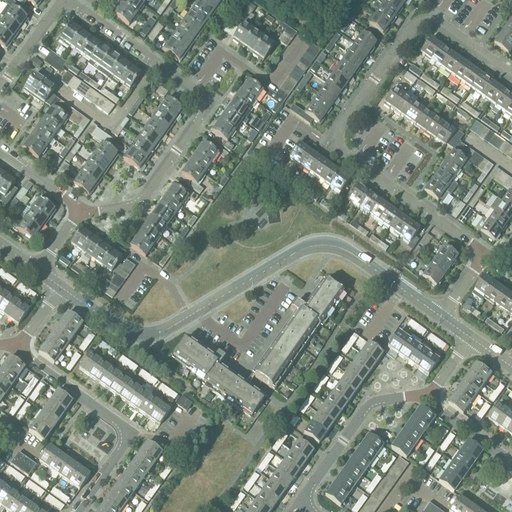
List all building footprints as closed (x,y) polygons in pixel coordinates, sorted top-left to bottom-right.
[(8,6),(0,16),(4,19),(19,30),(21,31),(25,25),(23,24),(26,20),(27,19),(18,13),(22,8),(9,0),(7,0),(5,4),(8,6)] [(119,4),(119,5),(120,6),(135,17),(142,7),(132,0),(122,0),(124,1),(121,5),(119,4)] [(166,0),(163,5),(166,8),(171,0),(166,0)] [(216,0),(199,0),(198,2),(213,13),(214,12),(215,13),(219,8),(218,7),(221,3),(216,0)] [(396,0),(386,0),(383,5),(397,15),(398,16),(402,11),(401,10),(404,5),(396,0)] [(174,2),(169,10),(172,12),(178,4),(174,2)] [(198,2),(192,12),(207,23),(207,22),(208,23),(212,18),(211,17),(213,13),(198,2)] [(247,2),(242,8),(246,11),(248,8),(253,12),(256,8),(251,5),(247,2)] [(112,14),(112,15),(113,16),(128,27),(129,27),(129,26),(135,17),(120,6),(119,5),(115,10),(117,11),(114,15),(112,14)] [(163,5),(157,14),(160,16),(166,8),(163,5)] [(357,5),(352,13),(355,16),(361,8),(357,5)] [(383,5),(376,15),(390,25),(391,26),(395,21),(394,20),(397,15),(383,5)] [(233,40),(232,41),(238,45),(239,44),(243,47),(254,32),(244,25),(253,12),(248,8),(246,11),(246,12),(234,28),(239,31),(233,40)] [(169,10),(163,18),(166,20),(172,12),(169,10)] [(183,12),(179,18),(184,22),(199,33),(200,32),(201,33),(205,28),(204,27),(207,23),(192,12),(188,16),(183,12)] [(376,15),(368,26),(382,36),(382,35),(384,36),(388,31),(387,30),(390,25),(376,15)] [(266,16),(263,19),(271,25),(274,22),(266,16)] [(4,19),(0,24),(0,31),(12,40),(14,41),(18,35),(16,34),(19,30),(4,19)] [(150,19),(145,27),(150,30),(155,23),(150,19)] [(184,22),(177,32),(192,42),(193,42),(194,43),(198,38),(197,36),(199,33),(184,22)] [(279,22),(277,25),(285,31),(288,28),(279,22)] [(345,22),(339,31),(343,33),(349,25),(345,22)] [(70,25),(59,40),(60,40),(60,41),(60,40),(70,47),(81,32),(71,25),(70,25)] [(158,25),(153,32),(158,36),(163,28),(158,25)] [(511,26),(509,25),(502,35),(511,42),(511,26)] [(145,27),(140,34),(145,38),(150,30),(145,27)] [(285,31),(284,32),(293,39),(296,34),(297,34),(288,28),(285,31)] [(0,46),(5,50),(6,51),(11,45),(9,44),(12,40),(0,31),(0,46)] [(364,31),(355,45),(368,55),(369,55),(370,56),(374,50),(373,49),(376,44),(369,40),(372,36),(364,31)] [(81,32),(70,47),(80,54),(91,39),(81,32)] [(153,32),(147,39),(153,43),(158,36),(153,32)] [(177,32),(170,42),(185,52),(186,52),(187,53),(191,47),(190,46),(192,42),(177,32)] [(243,47),(242,48),(243,49),(248,52),(249,51),(253,54),(264,39),(254,32),(243,47)] [(284,32),(281,37),(290,43),(293,39),(284,32)] [(336,35),(331,43),(334,45),(340,37),(336,35)] [(511,42),(502,35),(495,45),(509,55),(511,50),(511,42)] [(281,37),(278,42),(286,48),(287,48),(290,43),(281,37)] [(91,39),(80,54),(90,62),(101,47),(91,39)] [(253,54),(252,55),(253,56),(258,59),(259,58),(263,61),(263,62),(274,46),(264,39),(253,54)] [(430,40),(420,54),(430,61),(440,47),(430,40)] [(163,51),(179,62),(180,63),(184,57),(183,56),(185,52),(170,42),(164,51),(163,51)] [(331,43),(325,51),(328,54),(334,45),(331,43)] [(311,45),(308,50),(317,56),(320,51),(313,46),(311,45)] [(355,45),(348,55),(363,66),(367,60),(366,59),(368,55),(355,45)] [(90,62),(88,65),(97,72),(100,69),(111,54),(101,47),(90,62)] [(440,47),(430,61),(431,61),(441,68),(450,54),(441,48),(440,47)] [(308,50),(305,54),(314,61),(317,56),(308,50)] [(51,52),(47,57),(57,64),(61,59),(51,52)] [(100,69),(97,72),(107,79),(110,76),(121,61),(111,54),(100,69)] [(305,54),(301,59),(310,65),(314,61),(305,54)] [(450,54),(441,68),(441,69),(451,75),(460,61),(451,55),(450,54)] [(322,55),(316,63),(320,65),(326,57),(322,55)] [(348,55),(341,65),(356,76),(360,70),(358,69),(362,65),(363,66),(348,55)] [(47,57),(43,63),(53,70),(57,64),(47,57)] [(42,65),(33,59),(29,64),(38,71),(42,65)] [(61,59),(57,64),(63,68),(63,67),(66,64),(66,63),(61,59)] [(301,59),(298,64),(307,70),(310,65),(301,59)] [(110,76),(107,79),(117,86),(120,83),(130,68),(121,61),(110,76)] [(460,61),(451,75),(451,76),(461,82),(470,69),(461,62),(460,61)] [(316,63),(311,71),(314,74),(320,65),(316,63)] [(57,64),(53,70),(59,74),(61,69),(63,68),(57,64)] [(298,64),(295,68),(304,74),(307,70),(298,64)] [(341,65),(334,75),(349,86),(353,80),(351,79),(354,75),(356,76),(341,65)] [(412,66),(409,71),(418,78),(422,73),(412,66)] [(71,67),(68,71),(76,77),(79,73),(71,67)] [(130,68),(120,83),(129,90),(130,90),(141,75),(140,75),(130,68)] [(295,68),(292,73),(301,79),(304,74),(295,68)] [(470,69),(461,82),(461,83),(471,90),(480,76),(471,69),(470,69)] [(24,90),(23,92),(29,96),(30,94),(34,97),(45,82),(51,73),(47,70),(41,79),(35,75),(24,90)] [(67,73),(60,82),(67,87),(73,78),(67,73)] [(292,73),(289,77),(298,83),(301,79),(292,73)] [(407,74),(403,79),(413,85),(417,81),(407,74)] [(308,75),(302,83),(306,85),(312,77),(308,75)] [(334,75),(326,85),(340,95),(342,96),(346,90),(344,89),(347,85),(349,86),(334,75)] [(423,76),(420,79),(428,85),(431,82),(423,76)] [(480,76),(471,90),(481,97),(491,83),(481,76),(480,76)] [(289,77),(286,81),(295,87),(298,83),(289,77)] [(73,78),(67,87),(73,91),(79,82),(73,78)] [(91,81),(88,85),(96,91),(99,87),(91,81)] [(286,81),(282,87),(291,93),(295,87),(286,81)] [(34,97),(33,99),(38,103),(40,101),(44,104),(44,105),(44,104),(51,95),(55,90),(55,89),(45,82),(34,97)] [(79,82),(73,91),(79,96),(85,87),(79,82)] [(243,88),(240,93),(255,103),(262,94),(277,104),(272,112),(273,113),(275,115),(281,107),(282,106),(285,101),(276,95),(261,84),(260,84),(256,88),(247,82),(246,82),(242,87),(243,88)] [(418,82),(416,86),(424,91),(427,88),(418,82)] [(431,82),(428,85),(437,91),(439,87),(431,82)] [(302,83),(296,91),(300,94),(306,85),(302,83)] [(491,83),(481,97),(491,104),(500,90),(491,83)] [(151,89),(164,99),(164,98),(167,93),(154,84),(151,89)] [(326,85),(319,95),(333,105),(334,106),(339,100),(337,99),(340,95),(326,85)] [(85,87),(79,96),(85,100),(91,91),(85,87)] [(282,87),(279,91),(288,98),(291,93),(282,87)] [(386,102),(384,104),(395,112),(405,98),(407,94),(404,92),(405,91),(402,88),(400,88),(396,87),(395,88),(393,89),(394,91),(388,100),(387,99),(385,102),(386,102)] [(427,88),(424,91),(432,97),(435,94),(427,88)] [(102,90),(100,93),(108,99),(110,95),(102,90)] [(443,90),(440,94),(448,99),(451,96),(443,90)] [(500,90),(491,104),(501,111),(511,97),(501,90),(500,90)] [(91,91),(85,100),(91,104),(97,95),(91,91)] [(279,91),(276,95),(285,101),(288,98),(279,91)] [(236,98),(233,102),(248,113),(255,103),(240,93),(239,92),(235,97),(236,98)] [(51,95),(44,104),(50,108),(56,99),(51,95)] [(97,95),(91,104),(97,108),(103,99),(97,95)] [(110,95),(108,99),(116,105),(119,101),(110,95)] [(319,95),(312,105),(326,115),(327,116),(331,110),(330,109),(333,105),(319,95)] [(439,96),(436,100),(444,106),(447,102),(439,96)] [(451,96),(448,99),(457,105),(459,102),(451,96)] [(511,97),(501,111),(502,112),(511,118),(511,116),(511,98),(511,97)] [(405,98),(395,112),(405,119),(415,105),(405,98)] [(56,99),(50,108),(52,109),(55,112),(61,103),(56,99)] [(103,99),(97,108),(102,112),(109,103),(103,99)] [(139,99),(133,107),(137,110),(143,102),(139,99)] [(166,100),(159,110),(174,121),(176,122),(180,117),(178,116),(181,111),(182,112),(182,111),(166,100)] [(229,108),(226,112),(241,123),(248,113),(233,102),(232,101),(228,107),(229,108)] [(447,102),(444,106),(452,111),(455,108),(447,102)] [(61,103),(55,112),(60,115),(66,106),(61,103)] [(109,103),(102,112),(108,116),(114,107),(109,103)] [(463,104),(460,108),(469,114),(471,110),(463,104)] [(293,106),(289,111),(310,126),(313,121),(319,125),(320,126),(324,120),(323,119),(326,115),(312,105),(305,115),(293,106)] [(415,105),(405,119),(415,126),(425,112),(415,105)] [(66,106),(60,115),(65,118),(71,109),(66,106)] [(133,107),(128,115),(131,118),(137,110),(133,107)] [(47,115),(44,119),(60,130),(66,120),(67,121),(67,120),(65,118),(60,115),(55,112),(52,109),(50,108),(46,114),(47,115)] [(71,109),(65,118),(67,120),(69,122),(76,113),(71,109)] [(159,110),(152,120),(167,131),(169,132),(173,127),(171,126),(174,121),(159,110)] [(459,110),(456,114),(464,120),(467,116),(459,110)] [(471,110),(469,114),(477,119),(479,116),(471,110)] [(222,118),(219,122),(234,133),(241,123),(226,112),(225,111),(221,117),(222,118)] [(425,112),(415,126),(425,133),(435,119),(425,112)] [(76,113),(69,122),(74,125),(80,116),(76,113)] [(267,114),(261,122),(264,125),(270,117),(267,114)] [(80,116),(74,125),(79,128),(85,120),(80,116)] [(40,125),(37,129),(52,140),(60,130),(44,119),(43,118),(39,124),(40,125)] [(125,119),(119,127),(123,130),(129,122),(125,119)] [(435,119),(425,133),(435,140),(445,127),(435,119)] [(483,119),(480,122),(489,128),(491,124),(483,119)] [(85,120),(79,128),(79,129),(83,131),(89,123),(85,120)] [(152,120),(145,130),(160,141),(162,142),(166,137),(164,136),(167,131),(152,120)] [(212,132),(211,133),(220,139),(217,144),(230,153),(233,148),(227,143),(229,141),(234,133),(219,122),(218,121),(214,127),(215,128),(212,132)] [(261,122),(255,130),(259,133),(264,125),(261,122)] [(476,123),(470,132),(475,135),(481,126),(476,123)] [(85,133),(89,136),(90,137),(96,129),(97,128),(92,124),(85,133)] [(491,124),(489,128),(497,134),(499,130),(491,124)] [(481,126),(475,135),(479,139),(486,130),(481,126)] [(119,127),(113,135),(117,138),(123,130),(119,127)] [(445,127),(435,140),(445,147),(446,146),(453,150),(456,152),(461,145),(461,144),(458,142),(461,138),(455,134),(445,127)] [(33,135),(30,139),(45,150),(52,140),(37,129),(36,128),(32,134),(33,135)] [(79,129),(73,137),(77,140),(83,131),(79,129)] [(96,129),(90,137),(101,145),(105,148),(111,139),(109,138),(96,129)] [(145,130),(138,140),(153,151),(155,152),(159,147),(157,146),(160,141),(145,130)] [(486,130),(479,139),(484,142),(490,133),(486,130)] [(85,133),(79,141),(83,144),(89,136),(85,133)] [(490,133),(484,142),(488,145),(494,136),(490,133)] [(503,133),(500,136),(509,142),(511,139),(503,133)] [(494,136),(488,145),(493,148),(499,139),(494,136)] [(23,149),(23,150),(38,160),(45,150),(30,139),(29,138),(25,144),(26,145),(23,149)] [(111,139),(105,148),(109,150),(114,142),(111,139)] [(499,139),(493,148),(498,152),(504,142),(499,139)] [(138,140),(131,150),(146,161),(147,162),(151,157),(150,156),(153,151),(138,140)] [(71,141),(65,149),(69,152),(74,144),(71,141)] [(504,142),(498,152),(502,155),(508,146),(504,142)] [(194,154),(211,166),(218,156),(225,160),(228,155),(215,146),(212,151),(203,145),(202,144),(201,144),(197,150),(199,151),(196,155),(194,154)] [(77,145),(71,153),(75,156),(80,148),(77,145)] [(101,145),(95,155),(110,166),(109,166),(111,167),(115,161),(113,160),(116,156),(117,156),(109,150),(105,148),(101,145)] [(299,145),(289,159),(299,166),(309,152),(299,145)] [(455,154),(459,157),(466,148),(461,145),(456,152),(455,154)] [(511,148),(508,146),(502,155),(507,158),(511,150),(511,148)] [(466,148),(459,157),(464,160),(470,151),(466,148)] [(65,149),(59,157),(63,160),(69,152),(65,149)] [(131,150),(124,160),(139,171),(140,172),(144,166),(143,165),(146,161),(131,150)] [(470,151),(464,160),(467,162),(466,162),(468,164),(475,154),(470,151)] [(309,152),(299,166),(309,173),(319,159),(309,152)] [(453,152),(445,163),(459,173),(462,174),(465,170),(462,168),(466,162),(467,162),(464,160),(459,157),(455,154),(453,152)] [(71,153),(65,162),(69,164),(75,156),(71,153)] [(192,161),(189,165),(204,176),(211,166),(194,154),(190,160),(192,161)] [(475,154),(468,164),(473,167),(479,158),(475,154)] [(95,155),(87,165),(102,176),(104,177),(108,171),(106,170),(109,166),(110,166),(95,155)] [(56,158),(49,168),(55,172),(61,162),(56,158)] [(479,158),(473,167),(477,170),(484,161),(479,158)] [(319,159),(309,173),(319,180),(329,166),(319,159)] [(484,161),(477,170),(482,173),(489,164),(484,161)] [(64,163),(57,173),(62,177),(69,167),(64,163)] [(445,163),(438,173),(452,183),(459,173),(445,163)] [(181,175),(190,181),(186,186),(199,195),(203,190),(197,186),(204,176),(189,165),(187,164),(183,169),(185,171),(182,175),(181,175)] [(489,164),(482,173),(483,174),(486,176),(493,167),(489,164)] [(87,165),(80,175),(95,186),(97,187),(101,181),(99,180),(102,176),(87,165)] [(329,166),(319,180),(330,187),(339,174),(329,166)] [(496,169),(489,178),(493,181),(494,182),(501,173),(496,169)] [(282,173),(279,177),(287,183),(290,179),(282,173)] [(438,173),(431,183),(445,192),(449,195),(450,196),(457,186),(452,183),(438,173)] [(501,173),(494,182),(499,185),(505,176),(501,173)] [(339,174),(330,187),(340,195),(350,181),(339,174)] [(483,174),(477,182),(481,185),(486,176),(483,174)] [(73,185),(88,196),(90,197),(94,191),(92,190),(95,186),(80,175),(73,185)] [(5,176),(0,183),(0,195),(4,199),(0,204),(0,205),(5,209),(14,196),(9,192),(15,184),(15,183),(5,176)] [(505,176),(499,185),(503,188),(510,179),(505,176)] [(225,178),(219,186),(222,189),(228,181),(225,178)] [(489,178),(483,186),(487,189),(493,181),(489,178)] [(290,179),(287,183),(296,188),(298,185),(290,179)] [(511,180),(510,179),(503,188),(508,191),(511,185),(511,180)] [(431,183),(424,193),(438,203),(442,206),(449,195),(445,192),(431,183)] [(474,186),(468,194),(472,197),(478,189),(474,186)] [(169,193),(165,198),(181,208),(182,206),(183,206),(188,198),(194,203),(198,198),(190,193),(185,189),(181,194),(173,187),(172,188),(171,187),(167,192),(169,193)] [(302,187),(299,191),(307,197),(310,193),(302,187)] [(359,187),(349,201),(359,208),(369,195),(359,187)] [(22,189),(15,199),(21,203),(28,193),(22,189)] [(480,190),(475,199),(478,201),(484,193),(480,190)] [(310,193),(307,197),(316,203),(318,199),(310,193)] [(511,194),(509,193),(502,203),(511,210),(511,194)] [(468,194),(463,202),(466,205),(472,197),(468,194)] [(369,195),(359,208),(369,216),(379,202),(369,195)] [(161,203),(158,208),(173,218),(181,208),(165,198),(164,197),(160,202),(161,203)] [(475,199),(469,207),(472,209),(478,201),(475,199)] [(497,199),(490,209),(494,213),(508,223),(511,217),(511,210),(502,203),(497,199)] [(39,201),(32,211),(47,221),(48,223),(52,217),(51,216),(54,212),(54,211),(53,210),(39,200),(38,201),(39,201)] [(14,201),(8,209),(12,211),(18,203),(14,201)] [(322,202),(320,205),(328,211),(330,208),(322,202)] [(379,202),(369,216),(379,223),(389,209),(379,202)] [(460,203),(453,214),(458,217),(465,207),(460,203)] [(154,213),(151,218),(166,228),(173,218),(158,208),(157,207),(153,212),(154,213)] [(8,209),(3,217),(6,220),(12,211),(8,209)] [(389,209),(379,223),(389,230),(399,216),(389,209)] [(467,209),(460,219),(465,222),(472,212),(467,209)] [(32,211),(24,221),(39,232),(40,231),(41,232),(45,227),(44,226),(47,221),(32,211)] [(494,213),(487,223),(501,232),(508,223),(494,213)] [(339,214),(337,218),(345,223),(348,220),(339,214)] [(147,223),(144,227),(160,238),(166,228),(151,218),(150,216),(146,222),(147,223)] [(399,216),(389,230),(399,237),(409,223),(399,216)] [(193,217),(187,226),(191,228),(197,220),(193,217)] [(483,219),(475,230),(480,233),(494,243),(501,232),(487,223),(483,219)] [(17,230),(17,231),(24,236),(23,238),(31,244),(32,242),(33,242),(33,241),(34,242),(38,237),(36,236),(39,232),(24,221),(18,230),(17,230)] [(352,223),(349,226),(357,232),(360,229),(352,223)] [(409,223),(399,237),(409,244),(407,247),(412,251),(419,241),(414,238),(419,230),(409,223)] [(136,236),(136,237),(152,248),(160,238),(144,227),(143,226),(139,232),(140,233),(137,237),(136,236)] [(185,229),(179,237),(183,240),(188,232),(185,229)] [(360,229),(357,232),(365,238),(368,234),(360,229)] [(81,230),(70,246),(71,246),(81,253),(92,238),(82,231),(81,230)] [(427,236),(420,245),(424,249),(431,239),(427,236)] [(133,243),(130,248),(145,259),(152,248),(136,237),(132,242),(133,243)] [(179,237),(173,245),(177,248),(183,240),(179,237)] [(372,237),(369,241),(377,246),(380,243),(372,237)] [(92,238),(81,253),(91,260),(102,245),(92,238)] [(380,243),(377,246),(385,252),(388,249),(380,243)] [(102,245),(91,260),(101,267),(112,252),(102,245)] [(418,248),(412,256),(416,259),(421,250),(418,248)] [(444,248),(436,258),(450,268),(458,258),(454,255),(449,252),(444,248)] [(171,249),(165,257),(168,260),(174,252),(171,249)] [(112,252),(101,267),(110,274),(111,275),(122,259),(121,259),(112,252)] [(412,256),(406,264),(410,267),(416,259),(412,256)] [(165,257),(159,265),(163,268),(168,260),(165,257)] [(61,258),(59,262),(67,268),(70,264),(61,258)] [(436,258),(429,268),(443,278),(450,268),(436,258)] [(126,261),(123,266),(131,272),(135,267),(126,261)] [(123,266),(119,270),(128,277),(131,272),(123,266)] [(74,267),(71,271),(79,276),(82,273),(78,270),(74,267)] [(429,268),(422,278),(436,288),(443,278),(429,268)] [(119,270),(116,275),(125,281),(128,277),(119,270)] [(1,271),(0,271),(0,276),(5,280),(8,276),(1,271)] [(82,273),(79,276),(87,282),(90,279),(82,273)] [(116,275),(113,279),(122,286),(125,281),(116,275)] [(8,276),(5,280),(13,286),(16,282),(8,276)] [(475,291),(472,295),(483,302),(485,298),(495,284),(485,277),(475,291)] [(113,279),(110,284),(119,290),(122,286),(113,279)] [(94,281),(91,285),(93,286),(103,293),(105,290),(94,281)] [(293,323),(254,377),(272,390),(272,389),(277,381),(289,365),(300,349),(306,341),(312,333),(317,326),(319,327),(320,327),(326,319),(343,295),(335,289),(325,282),(305,310),(295,303),(291,310),(298,315),(293,323)] [(110,284),(106,288),(115,295),(119,290),(110,284)] [(495,284),(485,298),(495,305),(505,291),(495,284)] [(21,285),(18,289),(25,295),(28,290),(21,285)] [(105,290),(103,293),(112,300),(115,295),(106,288),(105,290)] [(0,290),(0,308),(8,297),(0,290)] [(28,290),(25,295),(33,300),(36,296),(28,290)] [(511,296),(505,291),(495,305),(505,312),(511,302),(511,296)] [(8,297),(0,308),(0,313),(8,319),(18,304),(8,297)] [(511,302),(505,312),(502,316),(507,319),(510,315),(511,317),(511,302)] [(18,304),(8,319),(18,326),(29,311),(18,304)] [(67,314),(60,324),(75,335),(82,325),(67,314)] [(488,320),(485,324),(493,330),(496,326),(488,320)] [(411,321),(407,326),(415,331),(418,327),(411,321)] [(60,324),(53,334),(68,345),(75,335),(60,324)] [(496,326),(493,330),(502,335),(504,332),(496,326)] [(418,327),(415,331),(423,336),(426,332),(418,327)] [(392,342),(387,348),(397,355),(408,340),(398,333),(396,336),(393,335),(389,340),(392,342)] [(53,334),(46,344),(61,355),(68,345),(53,334)] [(90,334),(84,342),(89,345),(94,338),(90,334)] [(431,335),(427,340),(435,345),(438,341),(431,335)] [(352,337),(346,345),(351,348),(356,340),(352,337)] [(180,347),(173,357),(181,363),(197,375),(205,380),(203,383),(204,383),(211,389),(228,400),(244,411),(252,417),(256,412),(260,406),(264,400),(266,397),(264,396),(262,398),(222,370),(216,366),(218,363),(220,365),(226,357),(219,353),(214,360),(185,340),(180,347)] [(408,340),(397,355),(408,363),(418,347),(408,340)] [(438,341),(435,345),(443,351),(446,346),(438,341)] [(84,342),(79,350),(83,353),(89,345),(84,342)] [(102,343),(99,347),(107,353),(110,348),(102,343)] [(46,344),(39,355),(54,365),(61,355),(46,344)] [(346,345),(341,352),(346,356),(351,348),(346,345)] [(368,345),(360,355),(375,365),(383,355),(368,345)] [(418,347),(408,363),(418,370),(428,355),(418,347)] [(110,348),(107,353),(114,358),(117,354),(110,348)] [(76,354),(70,362),(75,365),(80,357),(76,354)] [(83,364),(79,370),(88,376),(99,361),(90,355),(89,356),(87,358),(85,356),(84,357),(85,357),(81,362),(83,364)] [(360,355),(353,365),(368,375),(375,365),(360,355)] [(428,355),(418,370),(428,377),(439,362),(428,355)] [(122,357),(119,362),(127,367),(130,362),(122,357)] [(338,357),(332,365),(337,368),(342,360),(338,357)] [(9,358),(2,369),(17,379),(24,369),(9,358)] [(99,361),(88,376),(98,384),(109,369),(99,361)] [(70,362),(65,369),(69,372),(69,373),(75,365),(70,362)] [(130,362),(127,367),(134,372),(137,368),(130,362)] [(332,365),(327,372),(331,376),(337,368),(332,365)] [(353,365),(346,375),(361,385),(368,375),(353,365)] [(477,365),(470,375),(485,386),(492,376),(477,365)] [(2,369),(0,371),(0,382),(10,389),(17,379),(2,369)] [(109,369),(98,384),(108,391),(119,376),(109,369)] [(142,371),(139,376),(146,381),(150,377),(142,371)] [(346,375),(339,385),(354,396),(361,385),(346,375)] [(470,375),(463,385),(478,396),(485,386),(470,375)] [(119,376),(108,391),(118,398),(129,383),(119,376)] [(150,377),(146,381),(154,387),(157,382),(150,377)] [(324,377),(318,385),(323,388),(328,380),(324,377)] [(33,379),(28,387),(32,390),(38,382),(33,379)] [(0,382),(0,397),(3,399),(10,389),(0,382)] [(129,383),(118,398),(129,405),(139,390),(129,383)] [(40,384),(35,392),(39,395),(45,387),(40,384)] [(162,385),(159,390),(166,395),(169,391),(162,385)] [(318,385),(313,392),(317,395),(323,388),(318,385)] [(339,385),(332,395),(347,406),(354,396),(339,385)] [(463,385),(456,395),(471,406),(478,396),(463,385)] [(500,385),(494,392),(499,396),(504,388),(500,385)] [(28,387),(22,394),(27,398),(32,390),(28,387)] [(139,390),(129,405),(139,413),(150,398),(139,390)] [(169,391),(166,395),(174,401),(177,396),(169,391)] [(35,392),(29,399),(32,401),(34,403),(39,395),(35,392)] [(57,392),(50,403),(65,414),(72,403),(57,392)] [(494,392),(489,400),(494,403),(499,396),(494,392)] [(332,395),(325,405),(340,416),(347,406),(332,395)] [(456,395),(449,405),(464,416),(471,406),(456,395)] [(309,397),(304,404),(309,408),(314,400),(309,397)] [(150,398),(139,413),(149,420),(160,405),(150,398)] [(19,399),(14,407),(18,410),(23,402),(19,399)] [(182,400),(177,406),(186,412),(190,405),(182,400)] [(50,403),(42,413),(57,424),(65,414),(50,403)] [(26,404),(20,412),(25,415),(30,407),(26,404)] [(304,404),(299,412),(303,415),(309,408),(304,404)] [(160,405),(149,420),(159,427),(170,412),(160,405)] [(325,405),(318,415),(333,426),(340,416),(325,405)] [(486,405),(480,412),(485,416),(490,408),(486,405)] [(493,414),(489,420),(498,427),(509,412),(499,405),(497,409),(495,407),(491,412),(493,414)] [(14,407),(8,414),(13,418),(18,410),(14,407)] [(419,409),(412,419),(427,430),(435,420),(419,409)] [(20,412),(15,419),(20,422),(25,415),(20,412)] [(480,412),(475,420),(479,423),(485,416),(480,412)] [(511,414),(509,412),(498,427),(508,434),(511,429),(511,414)] [(42,413),(35,423),(50,434),(57,424),(42,413)] [(318,415),(310,425),(325,436),(333,426),(318,415)] [(295,417),(290,425),(294,428),(299,420),(295,417)] [(412,419),(405,429),(420,440),(427,430),(412,419)] [(35,423),(28,433),(43,443),(50,434),(35,423)] [(310,425),(303,435),(307,437),(305,439),(306,440),(311,443),(312,441),(318,445),(325,436),(310,425)] [(405,429),(398,439),(413,450),(420,440),(405,429)] [(443,430),(438,437),(442,441),(448,433),(443,430)] [(283,435),(277,442),(282,446),(287,438),(283,435)] [(450,435),(445,442),(449,446),(455,438),(450,435)] [(368,437),(361,447),(376,458),(383,447),(380,445),(381,443),(381,442),(376,439),(374,441),(368,437)] [(438,437),(432,445),(437,448),(442,441),(438,437)] [(398,439),(391,449),(406,460),(413,450),(398,439)] [(277,442),(272,450),(276,453),(282,446),(277,442)] [(298,442),(291,452),(306,463),(313,453),(298,442)] [(445,442),(439,450),(444,453),(449,446),(445,442)] [(467,443),(460,453),(475,464),(482,454),(467,443)] [(147,444),(139,454),(155,465),(162,454),(158,452),(160,449),(155,446),(153,448),(147,444)] [(361,447),(353,457),(369,468),(376,458),(361,447)] [(49,448),(39,463),(49,470),(60,455),(49,448)] [(429,450),(424,457),(428,460),(433,453),(429,450)] [(291,452),(284,462),(299,473),(306,463),(291,452)] [(460,453),(453,463),(468,474),(475,464),(460,453)] [(18,454),(10,465),(19,472),(23,475),(28,478),(32,473),(36,466),(35,466),(18,454)] [(139,454),(132,464),(147,475),(155,465),(139,454)] [(60,455),(49,470),(59,477),(70,462),(60,455)] [(268,455),(263,462),(268,465),(273,458),(268,455)] [(436,455),(431,462),(435,465),(441,458),(436,455)] [(353,457),(346,467),(361,478),(369,468),(353,457)] [(391,457),(385,464),(390,468),(395,460),(391,457)] [(424,457),(418,465),(423,468),(428,460),(424,457)] [(399,459),(396,464),(405,471),(408,466),(399,459)] [(70,462),(59,477),(69,484),(72,480),(80,469),(70,462)] [(263,462),(258,470),(262,473),(268,465),(263,462)] [(284,462),(277,472),(292,483),(299,473),(284,462)] [(431,462),(425,470),(430,473),(435,465),(431,462)] [(453,463),(446,473),(460,484),(468,474),(453,463)] [(132,464),(125,474),(140,485),(147,475),(132,464)] [(169,464),(164,471),(168,475),(174,467),(169,464)] [(385,464),(380,472),(384,475),(390,468),(385,464)] [(396,464),(392,469),(401,476),(405,471),(396,464)] [(346,467),(339,477),(354,488),(361,478),(346,467)] [(9,468),(6,473),(13,478),(17,473),(9,468)] [(72,480),(69,484),(79,491),(90,476),(80,469),(72,480)] [(392,469),(389,474),(398,481),(401,476),(392,469)] [(164,471),(158,479),(163,482),(168,475),(164,471)] [(277,472),(270,482),(285,493),(292,483),(277,472)] [(17,473),(13,478),(21,483),(23,480),(24,479),(17,473)] [(446,473),(438,483),(453,494),(460,484),(446,473)] [(125,474),(118,484),(133,494),(140,485),(125,474)] [(254,474),(249,482),(253,485),(259,478),(254,474)] [(389,474),(385,479),(394,486),(398,481),(389,474)] [(34,475),(31,480),(38,485),(41,480),(34,475)] [(339,477),(332,487),(347,498),(354,488),(339,477)] [(376,477),(371,484),(375,487),(381,480),(376,477)] [(385,479),(381,484),(390,491),(394,486),(385,479)] [(41,480),(38,485),(46,490),(49,486),(41,480)] [(29,482),(26,486),(33,492),(36,488),(29,482)] [(249,482),(243,490),(248,493),(253,485),(249,482)] [(270,482),(262,492),(277,503),(285,493),(270,482)] [(118,484),(111,494),(126,505),(133,494),(118,484)] [(155,484),(150,491),(154,494),(160,487),(155,484)] [(371,484),(366,492),(370,495),(375,487),(371,484)] [(381,484),(378,489),(387,496),(390,491),(381,484)] [(332,487),(325,497),(340,508),(347,498),(332,487)] [(6,488),(0,496),(0,506),(5,510),(16,495),(6,488)] [(36,488),(33,492),(41,497),(44,493),(36,488)] [(54,489),(50,494),(58,499),(61,494),(54,489)] [(378,489),(374,494),(383,501),(387,496),(378,489)] [(150,491),(144,499),(149,502),(154,494),(150,491)] [(262,492),(255,502),(268,511),(271,511),(277,503),(262,492)] [(61,494),(58,499),(66,505),(69,500),(61,494)] [(111,494),(104,504),(115,511),(120,511),(126,505),(111,494)] [(240,494),(235,502),(239,505),(245,497),(240,494)] [(374,494),(371,499),(380,506),(383,501),(374,494)] [(16,495),(5,510),(7,511),(18,511),(26,502),(16,495)] [(49,496),(45,501),(53,506),(56,502),(49,496)] [(362,496),(357,504),(361,507),(367,500),(362,496)] [(459,498),(449,511),(464,511),(469,505),(459,498)] [(371,499),(367,504),(376,511),(380,506),(371,499)] [(26,502),(18,511),(33,511),(36,510),(26,502)] [(56,502),(53,506),(61,511),(64,507),(56,502)] [(235,502),(229,509),(232,511),(234,511),(239,505),(235,502)] [(268,511),(255,502),(248,511),(268,511)] [(141,503),(136,511),(137,511),(141,511),(146,507),(141,503)]
